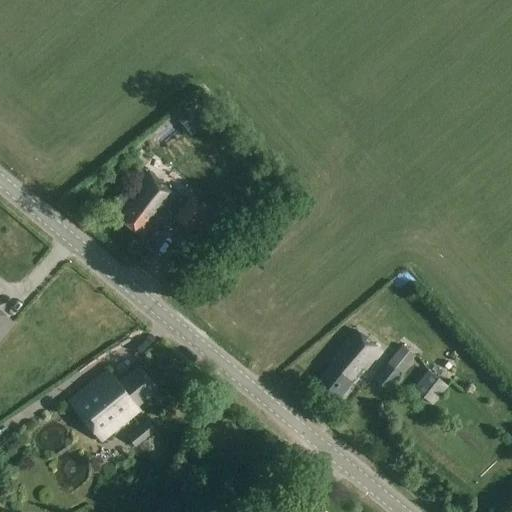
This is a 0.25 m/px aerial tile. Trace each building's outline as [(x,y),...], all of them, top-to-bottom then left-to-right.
[(159,212),(173,194),(146,173),(112,215),(136,234),(156,210),(159,212)] [(189,232),(206,212),(190,199),(174,220),(189,232)] [(0,343),(14,326),(0,314),(0,343)] [(353,331),(338,349),(328,362),(331,365),(317,383),(337,399),(351,381),(352,382),(378,351),(353,331)] [(388,390),(415,357),(401,346),(374,379),(388,390)] [(156,390),(138,367),(116,385),(107,372),(70,402),(101,441),(139,411),(135,406),(156,390)] [(432,406),(447,386),(427,371),(411,391),(432,406)] [(134,448),(155,432),(147,421),(126,438),(134,448)] [(100,450),(112,458),(122,445),(110,436),(100,450)]
